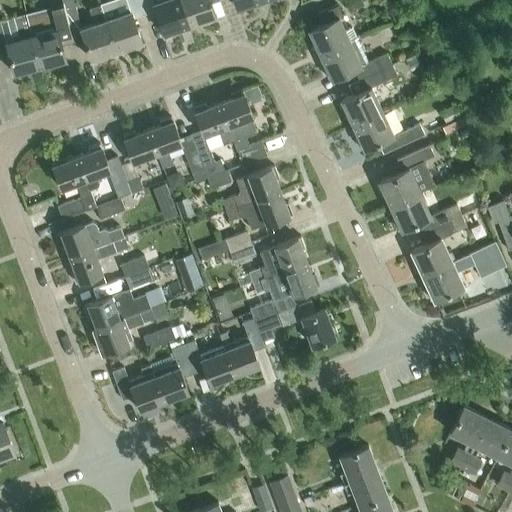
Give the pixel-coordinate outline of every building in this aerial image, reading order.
[(72,42),(60,0),(48,0),(51,11),(27,17),(39,65),(50,62),(51,66),(64,62),(63,59),(64,59),(61,45),(72,42)] [(115,50),(100,4),(88,8),(93,23),(81,27),(73,0),(60,0),(72,42),(83,39),(90,59),(92,58),(93,61),(105,57),(104,54),(115,50)] [(144,13),(139,0),(110,0),(100,4),(115,50),(127,46),(129,49),(140,45),(138,42),(140,41),(132,18),(144,13)] [(188,24),(179,0),(139,0),(144,13),(155,9),(164,33),(165,36),(177,31),(176,28),(188,24)] [(208,0),(179,0),(188,24),(200,20),(201,23),(212,19),(211,16),(214,15),(208,0)] [(256,0),(233,0),(236,7),(237,7),(238,10),(250,6),(249,3),(256,0)] [(348,0),(353,9),(363,4),(361,0),(348,0)] [(319,53),(356,37),(351,27),(348,29),(342,16),(336,3),(317,12),(322,23),(308,29),(309,31),(306,32),(311,43),(314,42),(319,53)] [(5,42),(1,24),(0,21),(0,50),(7,49),(13,72),(14,72),(15,75),(28,71),(27,68),(39,65),(27,17),(25,13),(13,16),(18,38),(5,42)] [(358,78),(391,63),(385,52),(367,61),(356,37),(319,53),(325,65),(322,66),(327,77),(329,76),(330,77),(352,67),(358,78)] [(352,123),(382,110),(371,86),(396,74),(391,63),(358,78),(363,90),(341,100),(342,101),(339,102),(344,114),(347,112),(352,123)] [(248,146),(244,136),(255,132),(250,117),(252,116),(242,89),(230,93),(232,96),(218,101),(232,138),(236,150),(237,150),(242,164),(266,155),(261,141),(248,146)] [(473,109),(467,97),(442,109),(447,121),(473,109)] [(222,142),(232,138),(218,101),(206,106),(205,102),(193,107),(203,134),(218,129),(222,142)] [(382,110),(352,123),(358,135),(355,136),(360,147),(363,146),(363,148),(378,141),(383,152),(424,133),(418,122),(393,134),(382,110)] [(173,163),(168,147),(181,143),(179,137),(171,115),(158,120),(160,123),(147,128),(157,156),(162,167),(173,163)] [(148,159),(157,156),(147,128),(135,133),(134,129),(122,133),(133,161),(146,155),(148,159)] [(206,150),(199,130),(190,133),(194,143),(206,176),(224,169),(227,168),(233,167),(230,160),(222,163),(220,158),(214,160),(209,149),(206,150)] [(120,165),(122,164),(118,153),(106,158),(100,142),(87,146),(88,150),(76,154),(89,188),(100,183),(97,174),(109,169),(119,195),(119,197),(131,192),(126,180),(120,165)] [(206,176),(194,143),(182,147),(195,180),(206,176)] [(390,204),(419,191),(434,184),(423,160),(433,155),(428,144),(396,159),(401,170),(379,180),(380,182),(376,183),(381,194),(385,193),(390,204)] [(95,205),(89,188),(76,154),(64,159),(63,156),(51,160),(61,188),(75,183),(80,196),(57,205),(62,218),(95,206),(95,205)] [(234,207),(279,190),(275,177),(279,176),(274,165),(236,179),(240,190),(239,194),(222,200),(226,210),(234,207)] [(232,180),(227,168),(206,176),(210,188),(232,180)] [(126,180),(131,192),(143,188),(138,175),(126,180)] [(234,207),(226,210),(229,220),(240,216),(241,217),(247,215),(252,228),(266,223),(293,213),(288,201),(284,202),(279,190),(234,207)] [(423,232),(460,214),(455,203),(429,214),(419,191),(390,204),(395,216),(392,217),(396,228),(400,227),(401,228),(418,220),(423,232)] [(95,206),(100,218),(124,209),(119,197),(119,195),(95,205),(95,206)] [(511,213),(508,215),(502,200),(486,206),(492,223),(497,221),(508,249),(511,247),(511,213)] [(422,275),(452,262),(440,237),(465,225),(460,214),(423,232),(428,242),(411,250),(412,252),(409,253),(413,264),(417,263),(422,275)] [(70,256),(124,236),(119,225),(109,229),(105,226),(99,229),(96,222),(92,220),(57,233),(62,245),(65,243),(70,256)] [(228,249),(251,241),(246,229),(224,237),(228,249)] [(252,281),(306,261),(301,248),(305,247),(301,235),(274,245),(279,259),(248,271),(252,281)] [(124,236),(70,256),(75,268),(71,270),(75,282),(103,271),(97,257),(115,251),(127,246),(124,236)] [(251,241),(228,249),(233,261),(255,253),(251,241)] [(479,277),(494,270),(484,247),(469,253),(473,263),(479,277)] [(191,253),(175,259),(181,276),(179,276),(185,292),(203,285),(191,253)] [(473,263),(469,253),(452,262),(422,275),(427,286),(424,287),(429,298),(432,297),(433,299),(462,285),(456,271),(473,263)] [(125,277),(150,267),(149,266),(148,267),(143,254),(120,263),(125,277)] [(306,261),(252,281),(256,292),(264,289),(264,290),(269,288),(273,298),(273,299),(292,292),(292,294),(319,284),(315,272),(311,273),(306,261)] [(150,267),(125,277),(129,289),(154,280),(150,267)] [(151,307),(164,302),(166,302),(160,286),(145,291),(147,296),(151,307)] [(97,328),(151,307),(147,296),(146,293),(131,299),(128,288),(111,294),(84,305),(88,317),(92,315),(97,328)] [(292,292),(273,299),(278,312),(297,305),(292,294),(292,292)] [(254,320),(278,312),(273,299),(273,298),(248,307),(252,315),(254,320)] [(254,320),(262,341),(274,336),(271,328),(286,322),(287,322),(301,317),(311,344),(338,334),(334,323),(330,325),(324,308),(315,311),(310,300),(297,305),(278,312),(254,320)] [(151,307),(97,328),(101,340),(98,341),(102,353),(129,343),(128,339),(132,338),(128,327),(155,317),(151,307)] [(262,341),(254,320),(252,315),(241,319),(246,333),(230,340),(226,331),(218,334),(222,343),(233,374),(258,364),(253,350),(264,346),(262,341)] [(147,348),(175,338),(170,325),(142,335),(147,348)] [(233,374),(222,343),(198,352),(192,338),(181,343),(193,372),(204,368),(209,383),(233,374)] [(182,377),(193,372),(181,343),(170,347),(176,362),(152,371),(163,401),(187,391),(182,377)] [(163,401),(152,371),(149,365),(140,368),(143,375),(128,381),(122,366),(111,371),(122,400),(133,396),(139,410),(163,401)] [(462,467),(487,417),(463,405),(449,433),(467,442),(462,452),(456,449),(450,461),(462,467)] [(496,456),(510,429),(487,417),(462,467),(473,473),(480,464),(474,458),(479,448),(496,456)] [(0,418),(0,456),(14,451),(2,418),(0,418)] [(508,490),(511,482),(511,429),(510,429),(496,456),(511,464),(511,468),(509,475),(503,472),(497,485),(508,490)] [(343,483),(378,470),(369,444),(340,455),(345,470),(339,473),(343,483)] [(358,505),(387,494),(378,470),(343,483),(347,493),(353,491),(358,505)] [(287,503),(297,499),(288,473),(277,477),(287,503)] [(276,506),(287,503),(277,477),(267,481),(276,506)] [(250,487),(259,511),(272,506),(263,483),(250,487)] [(394,511),(387,494),(358,505),(360,511),(394,511)] [(290,511),(302,511),(297,499),(287,503),(290,511)] [(188,511),(220,511),(217,501),(189,511),(188,511)] [(278,511),(290,511),(287,503),(276,506),(278,511)]
